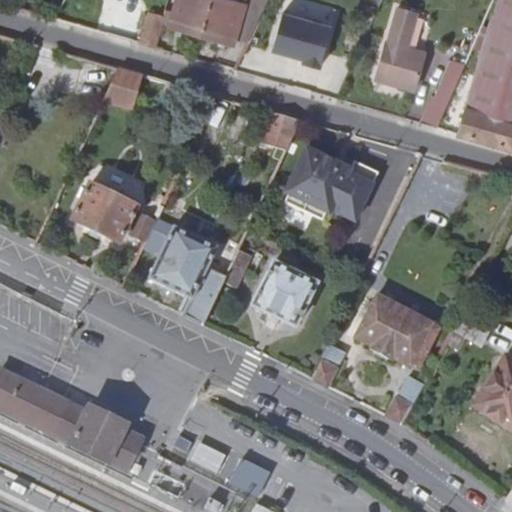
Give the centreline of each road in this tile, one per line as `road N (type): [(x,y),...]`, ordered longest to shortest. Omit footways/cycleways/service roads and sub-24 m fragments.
road 1 (residential): [(470,511),(328,419),(0,256)]
road 2 (residential): [(0,17),(511,167)]
